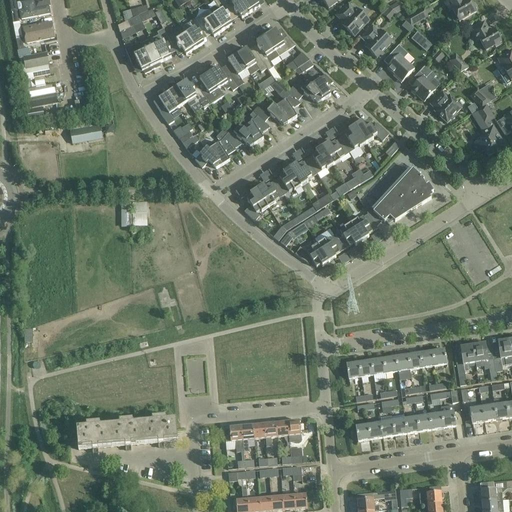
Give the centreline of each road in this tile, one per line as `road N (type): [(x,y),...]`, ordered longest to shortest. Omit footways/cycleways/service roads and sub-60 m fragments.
road 1 (residential): [(321,348),(511,318)]
road 2 (residential): [(323,291),(484,194)]
road 3 (residential): [(211,192),(368,89)]
road 4 (residential): [(139,95),(289,5)]
road 5 (residential): [(191,452),(192,431),(207,417),(326,407)]
road 6 (residential): [(484,194),(368,89)]
road 7 (residential): [(211,192),(323,291)]
road 8 (residential): [(73,442),(74,457),(89,460),(191,452)]
road 9 (residential): [(333,473),(458,452)]
road 10 (residential): [(139,95),(211,192)]
